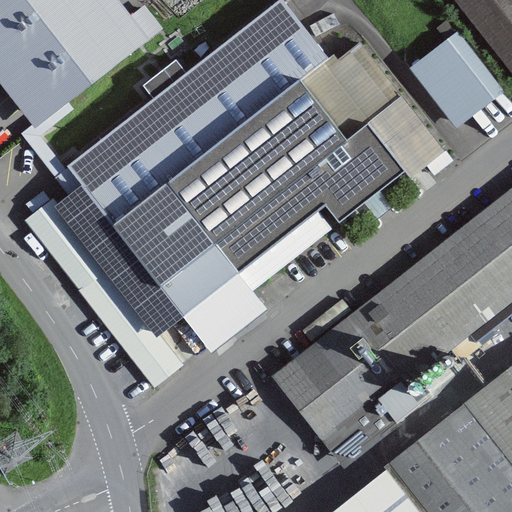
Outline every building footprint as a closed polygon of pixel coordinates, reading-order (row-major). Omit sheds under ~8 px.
[(133,11),(123,0),(0,0),(0,78),(36,123),(68,98),(162,24),(145,2),(133,11)] [(85,237),(96,228),(73,198),(61,207),(53,196),(23,219),(154,384),(184,361),(133,297),(160,276),(163,279),(159,282),(211,348),(266,305),(253,289),(364,201),(376,217),(393,204),(381,188),(406,169),(412,176),(446,149),(359,39),(336,57),(290,0),(270,0),(186,67),(177,55),(142,81),(152,93),(68,160),(70,163),(66,166),(40,134),(74,107),(68,98),(36,123),(22,134),(70,195),(86,183),(149,263),(123,284),(85,237)] [(511,0),(467,0),(511,56),(511,0)] [(502,85),(460,32),(426,59),(468,112),(502,85)] [(397,419),(431,393),(426,387),(461,359),(451,346),(511,298),(511,183),(354,309),(312,341),(272,373),(331,448),(362,424),(369,432),(392,413),(397,419)] [(354,309),(343,295),(302,328),(312,341),(354,309)] [(511,511),(511,358),(384,460),(387,464),(326,511),(511,511)]
